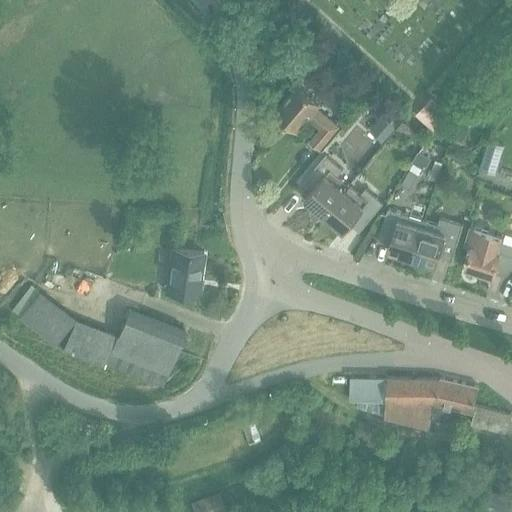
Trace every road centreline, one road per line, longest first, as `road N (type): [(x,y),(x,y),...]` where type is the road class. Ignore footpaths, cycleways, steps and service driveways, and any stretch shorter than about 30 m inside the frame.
road 1 (tertiary): [(272,260),(238,189),(245,98),(236,50),(197,0)]
road 2 (residential): [(185,409),(310,367),(446,349)]
road 3 (residential): [(511,326),(307,261),(272,260)]
road 4 (residential): [(446,349),(307,300),(272,260)]
road 5 (tertiary): [(185,409),(111,416),(0,356)]
road 6 (tertiary): [(185,409),(263,300),(272,260)]
road 7 (unknown): [(137,414),(85,450),(76,469),(94,511)]
